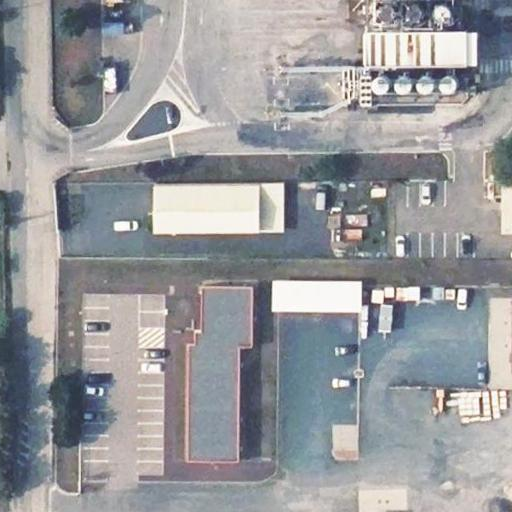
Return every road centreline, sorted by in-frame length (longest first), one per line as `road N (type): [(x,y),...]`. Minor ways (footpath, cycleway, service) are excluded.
road 1 (residential): [(39,511),(24,0)]
road 2 (unknown): [(29,162),(175,146),(511,141)]
